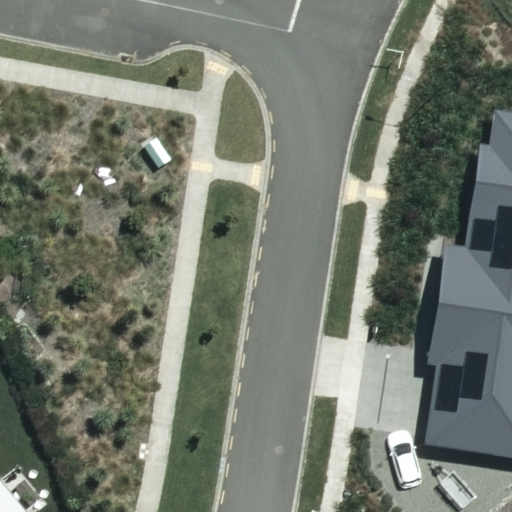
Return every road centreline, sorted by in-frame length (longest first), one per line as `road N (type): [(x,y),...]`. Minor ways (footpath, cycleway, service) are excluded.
road 1 (residential): [(254,511),(320,97),(338,38)]
road 2 (residential): [(146,0),(338,38)]
